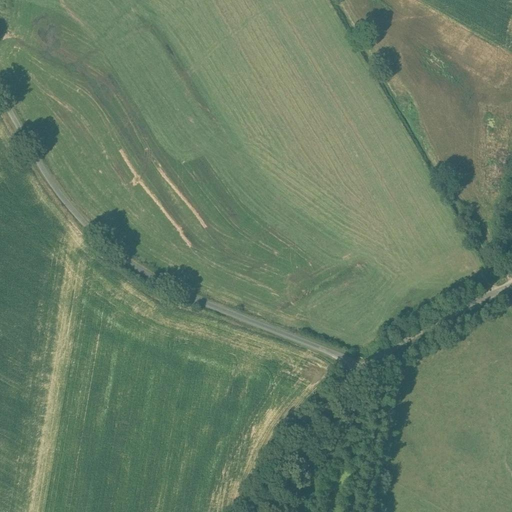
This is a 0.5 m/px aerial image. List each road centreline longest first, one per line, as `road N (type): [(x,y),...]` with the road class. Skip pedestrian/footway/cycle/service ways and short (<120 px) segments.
road 1 (unclassified): [(366,367),(172,288),(131,263),(56,186),(0,92)]
road 2 (unclassified): [(261,511),(297,443),(366,367)]
road 3 (unclassified): [(366,367),(423,327),(511,285)]
